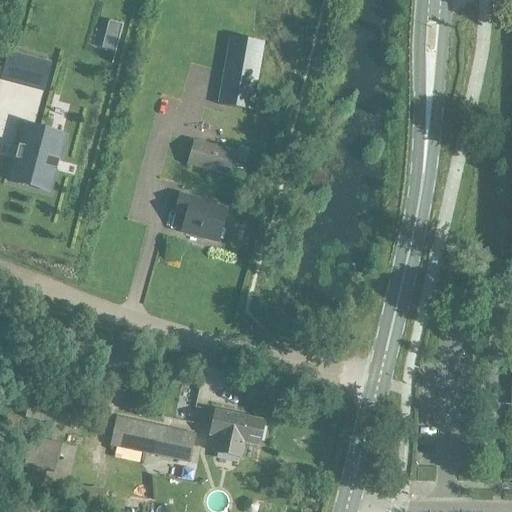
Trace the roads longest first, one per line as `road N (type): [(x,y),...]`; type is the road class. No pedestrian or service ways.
road 1 (tertiary): [(343,511),(440,0)]
road 2 (track): [(0,275),(116,318),(374,376)]
road 3 (unknown): [(461,511),(461,385)]
